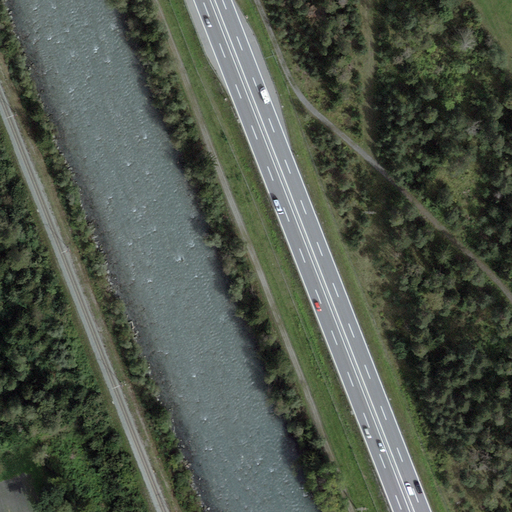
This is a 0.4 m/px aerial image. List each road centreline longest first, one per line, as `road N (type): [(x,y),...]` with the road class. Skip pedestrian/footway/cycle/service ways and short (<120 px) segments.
road 1 (trunk): [(202,0),(402,511)]
road 2 (trunk): [(422,511),(225,0)]
road 3 (track): [(511,289),(400,179),(296,97),(257,0)]
